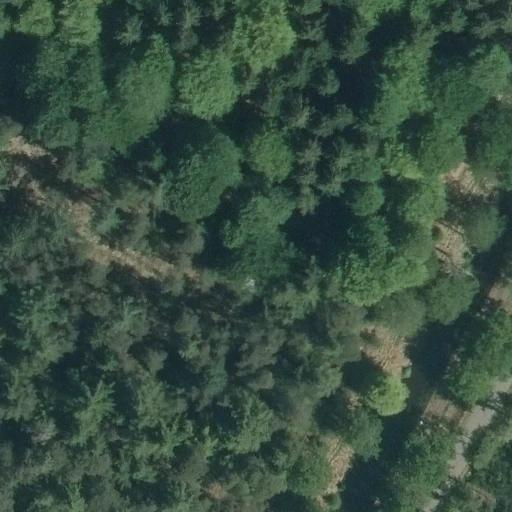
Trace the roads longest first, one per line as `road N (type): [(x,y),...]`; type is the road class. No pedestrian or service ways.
road 1 (track): [(511,115),(296,511)]
road 2 (unclassified): [(511,357),(426,511)]
